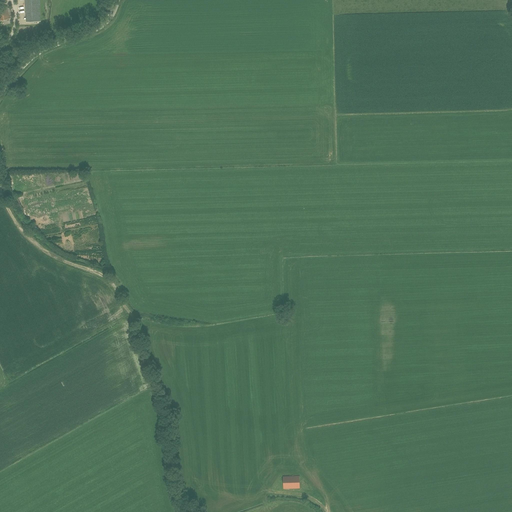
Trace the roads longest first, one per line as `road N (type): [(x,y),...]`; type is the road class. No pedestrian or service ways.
road 1 (track): [(132,316),(105,275),(28,238),(0,189)]
road 2 (unclassified): [(0,92),(41,50),(103,25),(118,0)]
